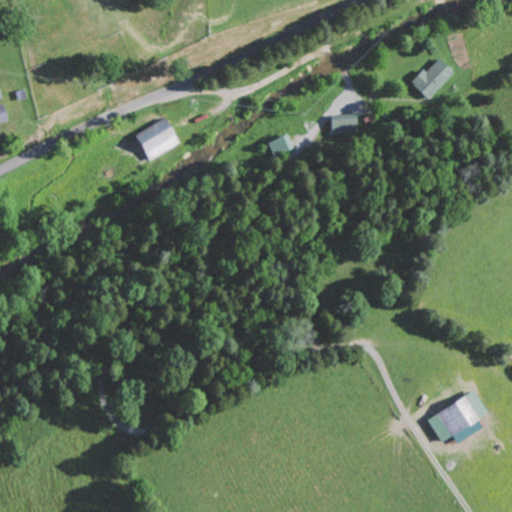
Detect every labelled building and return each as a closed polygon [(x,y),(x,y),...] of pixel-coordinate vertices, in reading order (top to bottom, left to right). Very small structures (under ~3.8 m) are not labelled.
[(414,83),(430,99),(456,72),(440,56),(414,83)] [(0,122),(10,120),(5,102),(0,104),(0,122)] [(182,143),(167,117),(137,134),(151,160),(182,143)] [(333,118),(334,134),(359,133),(358,118),(333,118)] [(481,418),(491,412),(477,390),(430,419),(444,442),(456,435),(460,443),(486,427),(481,418)]
